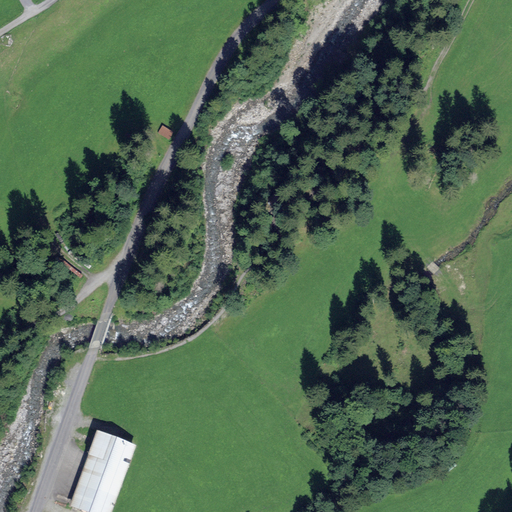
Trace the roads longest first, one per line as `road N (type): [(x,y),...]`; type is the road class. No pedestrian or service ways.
road 1 (unclassified): [(274,0),(228,50),(155,185),(35,511)]
road 2 (track): [(0,350),(98,281)]
